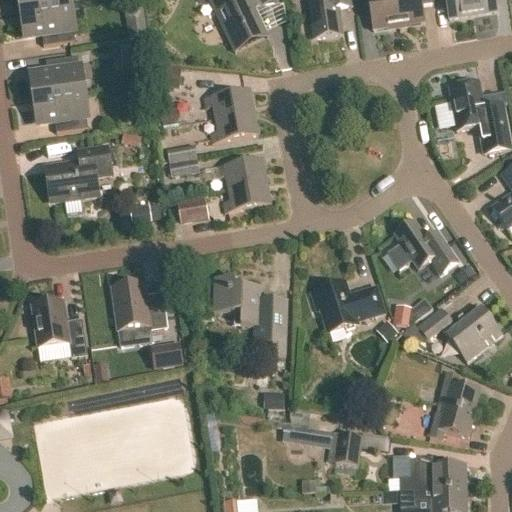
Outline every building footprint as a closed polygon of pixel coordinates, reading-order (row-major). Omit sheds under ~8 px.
[(28,16),(69,10),(67,0),(19,0),(21,11),(27,11),(28,16)] [(223,0),(210,6),(234,57),(268,41),(251,7),(262,3),(263,9),(277,7),(276,0),(223,0)] [(306,0),(313,44),(342,40),(338,13),(351,11),(349,0),(306,0)] [(367,0),(373,35),(398,32),(393,0),(367,0)] [(393,0),(398,32),(424,28),(421,10),(433,9),(433,5),(432,0),(393,0)] [(432,0),(433,5),(445,3),(449,24),(473,20),(469,0),(432,0)] [(469,0),(473,20),(496,17),(493,0),(469,0)] [(41,38),(43,51),(74,46),(69,10),(28,16),(28,22),(23,23),(26,41),(41,38)] [(443,49),(456,48),(453,28),(440,30),(443,49)] [(132,66),(148,63),(145,44),(129,46),(132,66)] [(41,103),(82,97),(77,61),(45,66),(47,78),(32,80),(34,99),(40,98),(41,103)] [(182,72),(158,69),(156,90),(180,93),(182,72)] [(476,133),(481,163),(511,157),(507,138),(502,110),(484,113),(479,87),(448,93),(456,136),(476,133)] [(215,124),(254,117),(250,94),(203,103),(205,113),(213,112),(215,124)] [(54,126),(56,138),(87,133),(82,97),(41,103),(41,109),(36,110),(39,128),(54,126)] [(210,138),(212,149),(258,140),(254,117),(215,124),(217,137),(210,138)] [(167,164),(195,160),(193,148),(165,153),(167,164)] [(372,150),(370,163),(383,164),(384,151),(372,150)] [(84,203),(99,201),(96,182),(111,180),(107,152),(78,157),(80,169),(45,174),(50,206),(82,201),(84,203)] [(168,175),(169,180),(198,175),(195,160),(167,164),(161,165),(162,176),(168,175)] [(228,194),(267,187),(262,164),(216,172),(218,183),(225,182),(228,194)] [(511,172),(502,180),(511,194),(511,199),(491,214),(506,235),(511,231),(511,172)] [(223,208),(225,218),(271,210),(267,187),(228,194),(230,206),(223,208)] [(175,204),(179,227),(206,222),(203,199),(175,204)] [(133,230),(152,227),(150,210),(131,213),(133,230)] [(394,240),(418,275),(437,261),(447,275),(457,268),(440,243),(430,250),(414,227),(394,240)] [(258,360),(286,361),(286,342),(287,305),(272,305),(272,318),(262,318),(263,292),(235,291),(235,284),(214,284),(213,318),(241,319),(241,332),(258,333),(258,360)] [(357,327),(384,319),(376,293),(349,301),(345,287),(329,292),(330,294),(319,297),(324,313),(320,314),(328,339),(358,330),(357,327)] [(117,336),(149,332),(150,336),(168,334),(164,306),(147,308),(144,288),(111,293),(117,336)] [(391,323),(405,325),(409,330),(431,312),(423,302),(411,311),(393,309),(391,323)] [(69,349),(71,363),(87,361),(83,333),(67,336),(63,306),(31,311),(38,353),(69,349)] [(440,312),(416,331),(427,346),(441,334),(445,339),(444,340),(466,368),(502,340),(480,312),(454,332),(450,327),(451,326),(440,312)] [(394,335),(383,323),(373,333),(384,345),(394,335)] [(150,352),(153,375),(182,370),(179,348),(150,352)] [(446,377),(438,410),(474,419),(480,395),(456,389),(458,380),(446,377)] [(8,381),(0,382),(0,402),(12,401),(8,381)] [(259,411),(280,411),(280,395),(259,395),(259,411)] [(429,442),(441,445),(443,437),(467,443),(474,419),(438,410),(429,442)] [(280,441),(299,443),(301,429),(282,427),(280,441)] [(308,431),(306,443),(305,449),(329,452),(328,465),(360,470),(364,439),(308,431)] [(392,460),(394,473),(411,471),(410,458),(392,460)] [(401,495),(463,494),(463,469),(442,470),(442,464),(412,465),(413,484),(400,485),(401,495)] [(463,511),(463,494),(401,495),(401,506),(427,506),(426,511),(463,511)] [(236,511),(236,502),(220,504),(221,511),(236,511)] [(260,511),(260,503),(239,505),(239,511),(260,511)]
